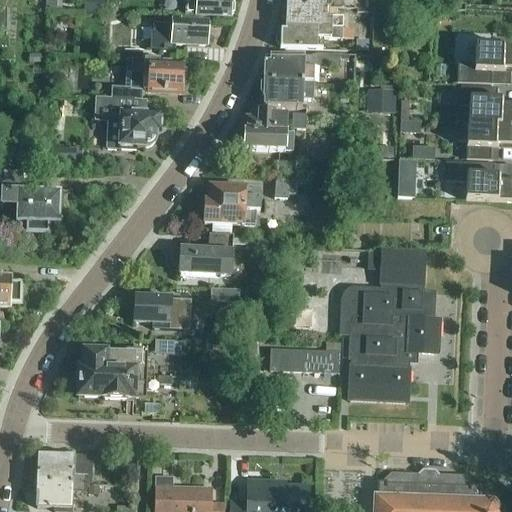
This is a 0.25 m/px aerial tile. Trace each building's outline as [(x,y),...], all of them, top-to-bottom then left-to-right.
[(56,0),(46,0),(46,13),(56,13),(56,0)] [(182,0),(182,7),(185,7),(184,19),(230,21),(230,18),(233,16),(234,8),(231,5),(231,2),(230,2),(230,0),(182,0)] [(286,9),(321,11),(330,11),(330,10),(324,10),(325,0),(346,0),(345,0),(285,0),(285,4),(287,6),(287,9),(286,9)] [(286,26),(286,29),(342,32),(342,21),(321,20),(321,11),(286,9),(285,9),(285,12),(281,12),(281,22),(285,22),(284,25),(285,25),(285,26),(286,26)] [(0,34),(8,35),(9,12),(0,12),(0,34)] [(431,12),(430,23),(438,23),(438,20),(438,12),(431,12)] [(342,21),(342,32),(352,32),(353,22),(342,21)] [(154,27),(154,53),(173,54),(173,48),(206,49),(207,24),(172,23),(162,23),(162,28),(154,27)] [(342,32),(286,29),(285,34),(280,34),(280,38),(276,40),(276,46),(279,48),(279,52),(322,53),(322,52),(321,52),(316,52),(316,42),(341,42),(341,41),(342,32)] [(342,32),(341,41),(352,42),(352,32),(342,32)] [(367,54),(367,44),(356,43),(356,54),(367,54)] [(493,48),(474,47),(474,69),(457,69),(456,87),(493,89),(493,76),(511,76),(511,52),(493,52),(493,48)] [(124,63),(126,63),(131,63),(142,63),(142,54),(124,53),(124,63)] [(29,66),(42,66),(42,57),(29,57),(29,66)] [(264,68),(263,85),(312,88),(313,70),(339,71),(339,58),(317,57),(303,61),(270,59),(270,68),(264,68)] [(112,91),(111,103),(139,105),(139,104),(140,94),(182,96),(182,94),(184,94),(185,72),(183,72),(183,69),(159,68),(159,64),(142,63),(131,63),(126,63),(125,76),(130,76),(130,92),(112,91)] [(312,88),(263,85),(263,87),(260,90),(259,98),(263,101),(263,103),(264,103),(263,111),(306,113),(306,109),(301,109),(301,104),(312,104),(312,88)] [(460,91),(459,110),(469,111),(468,126),(467,127),(511,128),(511,105),(498,105),(499,92),(460,91)] [(395,118),(395,95),(367,94),(366,117),(395,118)] [(111,103),(95,102),(94,124),(108,125),(106,153),(118,154),(136,154),(136,151),(145,151),(148,151),(149,150),(150,149),(151,148),(153,147),(154,145),(154,143),(155,142),(155,135),(159,135),(160,118),(145,117),(145,105),(139,104),(139,105),(111,103)] [(407,125),(408,105),(400,104),(400,124),(407,125)] [(273,120),(273,116),(250,115),(250,122),(245,121),(244,139),(241,139),(240,142),(240,149),(241,152),(244,152),(243,154),(291,156),(292,139),(284,138),(285,120),(273,120)] [(292,117),(291,133),(305,133),(305,117),(292,117)] [(465,164),(492,165),(493,152),(511,153),(511,128),(467,127),(465,164)] [(393,151),(375,150),(375,160),(392,160),(393,151)] [(50,164),(75,165),(75,152),(50,151),(50,164)] [(413,151),(412,163),(433,163),(434,151),(413,151)] [(276,177),(296,178),(297,166),(277,165),(276,177)] [(465,186),(465,204),(511,206),(511,181),(496,181),(496,168),(445,166),(444,186),(465,186)] [(27,225),(26,235),(48,236),(48,225),(58,226),(59,198),(19,196),(20,193),(34,193),(34,192),(42,192),(43,177),(0,175),(0,204),(2,205),(2,207),(19,207),(18,219),(17,219),(17,224),(27,225)] [(275,183),(274,202),(287,203),(287,197),(295,197),(296,184),(275,183)] [(245,191),(208,189),(208,204),(204,203),(203,227),(243,229),(254,229),(254,216),(259,216),(260,192),(245,191)] [(178,277),(219,279),(220,266),(230,267),(232,239),(208,238),(207,254),(180,252),(178,277)] [(258,251),(270,252),(270,242),(258,241),(258,251)] [(351,363),(350,370),(349,370),(348,404),(407,407),(409,373),(408,373),(409,356),(437,358),(439,324),(431,323),(433,297),(421,296),(421,290),(423,290),(424,256),(369,253),(368,273),(381,273),(380,288),(381,288),(381,294),(352,293),(350,294),(349,295),(347,296),(346,297),(345,298),(344,300),(343,302),(342,304),(342,306),(342,307),(342,309),(343,312),(344,314),(345,316),(346,318),(348,319),(350,321),(350,327),(348,363),(351,363)] [(0,310),(9,311),(10,306),(19,307),(20,286),(10,286),(11,281),(0,280),(0,310)] [(210,306),(238,308),(239,296),(210,294),(210,306)] [(187,335),(189,309),(191,309),(191,304),(170,303),(134,301),(133,326),(151,327),(151,333),(187,335)] [(171,345),(171,357),(180,358),(181,346),(171,345)] [(269,375),(338,377),(340,347),(325,346),(325,356),(270,354),(269,375)] [(102,402),(102,404),(127,404),(127,403),(133,403),(133,402),(145,403),(146,354),(104,353),(103,357),(83,356),(82,372),(78,372),(77,401),(102,402)] [(153,389),(171,389),(171,380),(153,380),(153,389)] [(36,475),(36,487),(86,489),(86,479),(91,480),(92,459),(57,457),(56,461),(38,460),(38,475),(36,475)] [(497,511),(491,506),(492,489),(485,486),(479,489),(470,489),(470,487),(464,481),(438,480),(433,475),(423,474),(418,479),(391,478),(385,484),(385,485),(377,485),(376,502),(375,511),(497,511)] [(223,511),(224,508),(210,507),(211,493),(172,492),(171,483),(172,483),(172,482),(155,481),(154,511),(223,511)] [(229,511),(307,511),(308,491),(273,489),(274,485),(247,484),(247,507),(230,506),(229,511)] [(86,489),(36,487),(35,496),(37,496),(36,511),(54,511),(70,511),(71,495),(86,496),(86,489)] [(98,498),(99,489),(88,488),(88,497),(98,498)]
